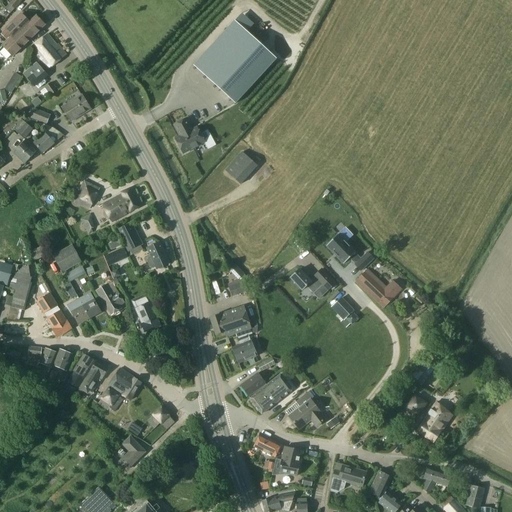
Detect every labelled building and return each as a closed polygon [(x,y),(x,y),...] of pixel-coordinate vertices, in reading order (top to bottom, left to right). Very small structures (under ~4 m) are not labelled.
[(23,0),(13,0),(10,4),(15,9),(23,0)] [(6,30),(11,35),(11,36),(12,37),(14,39),(31,24),(30,23),(21,14),(6,30)] [(12,57),(22,47),(45,25),(36,16),(30,23),(31,24),(14,39),(12,37),(2,47),(4,49),(0,52),(0,53),(6,60),(11,55),(12,57)] [(235,21),(193,66),(235,104),(276,59),(235,21)] [(11,35),(6,30),(1,35),(6,40),(11,35)] [(58,44),(56,45),(48,34),(31,48),(48,70),(66,55),(58,44)] [(37,62),(22,74),(34,89),(49,77),(37,62)] [(57,91),(51,83),(44,87),(50,96),(57,91)] [(91,110),(82,95),(62,108),(71,122),(91,110)] [(51,115),(35,109),(24,116),(46,125),(51,115)] [(186,119),(174,126),(180,137),(176,140),(183,154),(204,142),(197,128),(192,131),(186,119)] [(26,124),(21,120),(13,130),(18,133),(18,134),(25,139),(33,130),(26,124)] [(41,134),(43,135),(33,143),(43,154),(54,144),(63,135),(52,128),(41,124),(39,126),(45,130),(41,134)] [(32,146),(26,140),(14,154),(25,164),(36,152),(31,147),(32,146)] [(242,152),(225,171),(241,185),(258,166),(242,152)] [(84,181),(73,202),(89,210),(92,206),(99,193),(98,193),(100,189),(84,181)] [(112,222),(139,209),(139,208),(130,189),(122,193),(123,195),(103,205),(112,222)] [(79,218),(88,235),(93,233),(91,229),(95,227),(91,220),(93,219),(91,214),(87,217),(86,215),(79,218)] [(143,245),(132,223),(117,230),(128,253),(143,245)] [(344,264),(350,259),(355,264),(354,265),(361,272),(374,259),(367,253),(361,259),(355,253),(338,235),(327,246),(344,264)] [(117,237),(112,239),(114,243),(116,248),(121,245),(117,237)] [(148,258),(147,261),(150,268),(153,269),(156,268),(157,270),(158,269),(161,269),(163,268),(164,266),(170,264),(160,242),(147,248),(151,257),(148,258)] [(72,245),(53,256),(62,273),(82,263),(72,245)] [(42,247),(30,252),(34,261),(46,256),(42,247)] [(108,264),(115,261),(112,254),(105,257),(108,264)] [(11,283),(10,288),(11,288),(12,289),(16,290),(13,299),(24,302),(30,283),(28,282),(29,277),(31,277),(29,265),(16,274),(12,280),(11,283)] [(300,270),(290,278),(302,291),(306,287),(313,294),(322,285),(328,291),(335,284),(321,270),(314,276),(315,278),(311,282),(300,270)] [(368,270),(356,282),(384,308),(401,289),(393,282),(387,288),(368,270)] [(115,279),(106,283),(107,285),(110,289),(114,286),(118,284),(117,283),(115,279)] [(244,279),(227,284),(231,297),(248,292),(244,279)] [(66,287),(74,301),(80,298),(71,284),(66,287)] [(124,303),(117,291),(113,294),(110,289),(107,285),(96,292),(111,316),(122,309),(120,306),(124,303)] [(51,325),(53,329),(52,330),(57,338),(72,329),(67,321),(49,293),(36,302),(47,319),(47,320),(48,326),(51,325)] [(101,312),(90,293),(79,299),(89,319),(101,312)] [(5,305),(10,306),(11,306),(12,300),(13,298),(7,296),(5,305)] [(89,319),(79,299),(68,305),(78,325),(89,319)] [(353,312),(341,299),(332,307),(336,312),(344,320),(353,312)] [(144,333),(161,327),(158,318),(151,302),(135,308),(141,324),(144,333)] [(244,307),(210,318),(216,335),(225,332),(226,337),(240,333),(250,329),(251,329),(244,307)] [(237,340),(252,334),(250,329),(240,333),(235,334),(237,340)] [(250,341),(232,348),(238,363),(256,356),(250,341)] [(40,364),(52,368),(58,353),(46,348),(45,349),(41,349),(30,347),(29,355),(40,356),(42,356),(40,364)] [(72,354),(60,350),(54,366),(66,371),(72,354)] [(10,351),(9,360),(19,362),(21,353),(10,351)] [(420,388),(436,366),(430,362),(432,357),(424,351),(414,365),(423,372),(414,385),(420,388)] [(85,378),(95,361),(84,354),(73,372),(74,372),(68,383),(79,389),(85,378)] [(261,372),(275,365),(272,358),(257,366),(261,372)] [(89,375),(78,393),(81,395),(83,392),(85,389),(85,388),(92,392),(97,384),(99,381),(100,381),(108,368),(96,361),(89,375)] [(130,401),(142,383),(120,369),(108,387),(100,400),(101,400),(98,405),(107,411),(108,410),(110,411),(111,409),(115,412),(123,400),(120,398),(121,396),(130,401)] [(54,383),(57,373),(51,371),(48,381),(54,383)] [(241,386),(249,397),(266,384),(257,373),(241,386)] [(291,391),(292,389),(281,375),(250,399),(262,414),(291,391)] [(298,406),(312,395),(309,392),(295,402),(298,406)] [(418,416),(427,404),(416,395),(414,397),(410,394),(400,407),(414,417),(417,415),(418,416)] [(326,420),(311,400),(313,398),(312,395),(298,406),(300,408),(289,416),(288,416),(299,430),(311,421),(316,427),(326,420)] [(435,404),(424,420),(417,432),(433,443),(452,415),(435,404)] [(151,417),(147,422),(154,429),(160,423),(167,430),(175,423),(170,417),(171,416),(162,405),(150,416),(151,417)] [(139,435),(143,428),(133,423),(130,429),(139,435)] [(275,457),(281,445),(260,434),(254,447),(275,457)] [(130,436),(121,445),(128,452),(118,462),(127,471),(146,452),(130,436)] [(297,476),(303,452),(285,448),(279,472),(297,476)] [(333,478),(330,492),(336,493),(344,489),(346,482),(362,487),(367,472),(343,465),(340,474),(334,472),(333,478)] [(408,467),(403,474),(410,479),(415,472),(408,467)] [(444,492),(446,487),(448,488),(451,476),(427,468),(423,479),(426,480),(421,489),(429,495),(435,483),(436,484),(434,489),(444,492)] [(379,472),(369,493),(378,497),(377,499),(380,501),(387,493),(385,492),(387,487),(385,486),(390,477),(379,472)] [(464,478),(461,490),(469,492),(471,481),(464,478)] [(131,491),(139,499),(144,495),(135,486),(131,491)] [(471,486),(466,505),(472,507),(470,511),(496,511),(497,510),(490,510),(490,509),(479,508),(484,489),(471,486)] [(99,488),(77,508),(81,511),(108,511),(116,506),(99,488)] [(295,493),(270,499),(262,501),(264,511),(274,511),(282,510),(289,511),(295,493)] [(395,511),(400,505),(386,494),(386,495),(380,502),(379,503),(390,511),(395,511)] [(446,511),(465,511),(454,499),(454,500),(448,494),(438,503),(444,509),(443,509),(446,511)] [(296,511),(307,511),(307,503),(296,503),(296,511)]
